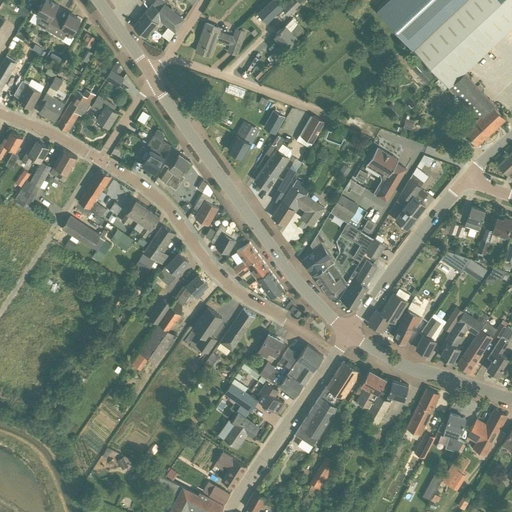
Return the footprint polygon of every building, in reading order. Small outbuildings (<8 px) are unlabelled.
[(52,31),(59,19),(52,16),(59,5),(50,0),(45,0),(42,7),(41,6),(37,13),(42,16),(37,23),(52,31)] [(155,0),(152,4),(163,13),(160,16),(161,17),(159,19),(160,20),(176,31),(184,19),(164,3),(166,0),(155,0)] [(266,22),(281,7),(274,0),(270,0),(257,14),(266,22)] [(300,3),(297,0),(291,0),(283,8),(289,14),(300,3)] [(412,47),(462,0),(386,0),(376,9),(412,47)] [(465,72),(463,71),(511,25),(511,0),(462,0),(412,47),(449,87),(465,72)] [(152,4),(134,26),(146,37),(160,20),(159,19),(161,17),(160,16),(163,13),(152,4)] [(18,12),(19,12),(26,17),(30,10),(22,5),(20,8),(18,12)] [(81,19),(69,13),(64,22),(59,19),(52,31),(63,38),(67,32),(72,35),(81,19)] [(292,19),(275,36),(286,47),(297,37),(296,37),(303,30),(292,19)] [(242,39),(234,36),(233,37),(219,32),(220,28),(206,23),(196,51),(210,56),(216,39),(230,44),(228,51),(237,55),(242,39)] [(90,46),(92,42),(94,38),(89,35),(86,40),(84,43),(90,46)] [(32,49),(35,50),(40,53),(43,48),(35,44),(32,49)] [(63,57),(52,52),(48,59),(59,64),(63,57)] [(99,52),(95,63),(103,66),(107,55),(99,52)] [(0,90),(12,71),(18,74),(23,66),(6,56),(0,65),(0,90)] [(412,67),(426,82),(433,76),(419,60),(412,67)] [(49,74),(55,77),(56,76),(58,71),(53,68),(49,74)] [(124,78),(112,69),(106,78),(119,86),(124,78)] [(449,87),(462,101),(457,106),(464,113),(469,108),(479,118),(465,131),(477,143),(504,118),(493,106),(495,104),(465,72),(449,87)] [(65,103),(53,96),(56,90),(57,90),(63,79),(56,76),(55,77),(46,93),(42,100),(45,102),(39,112),(55,121),(65,103)] [(40,91),(28,85),(29,83),(22,79),(14,94),(23,100),(22,102),(31,108),(40,91)] [(78,90),(57,124),(68,131),(79,113),(83,115),(90,103),(91,104),(96,94),(86,88),(83,93),(78,90)] [(97,96),(91,106),(101,112),(97,118),(109,126),(118,112),(114,109),(116,106),(103,98),(98,95),(97,96)] [(273,109),(264,127),(275,133),(285,116),(273,109)] [(324,121),(315,116),(303,136),(312,141),(324,121)] [(415,120),(406,118),(404,127),(412,129),(415,120)] [(255,136),(240,128),(228,150),(243,158),(255,136)] [(23,137),(12,131),(8,138),(5,137),(0,146),(0,157),(1,158),(7,146),(15,151),(23,137)] [(292,153),(291,149),(282,143),(285,139),(278,134),(265,152),(271,156),(255,180),(267,188),(292,153)] [(171,145),(153,135),(148,144),(153,147),(142,164),(156,172),(164,157),(165,155),(171,145)] [(48,147),(37,140),(33,148),(30,146),(22,160),(29,164),(33,157),(40,161),(48,147)] [(406,168),(397,162),(399,159),(377,146),(368,162),(375,166),(378,165),(383,168),(385,180),(380,189),(375,190),(374,192),(373,192),(373,193),(387,201),(406,168)] [(68,173),(77,157),(63,149),(50,172),(61,178),(64,171),(68,173)] [(19,156),(13,152),(5,164),(12,168),(19,156)] [(511,152),(499,165),(508,175),(511,170),(511,152)] [(180,174),(190,160),(179,153),(161,180),(169,185),(170,183),(176,188),(184,176),(180,174)] [(51,167),(41,161),(30,181),(27,179),(23,186),(14,199),(28,208),(51,167)] [(420,161),(416,168),(420,171),(425,163),(420,161)] [(351,168),(344,163),(339,171),(345,176),(351,168)] [(95,202),(111,176),(100,168),(79,201),(90,208),(89,209),(95,213),(100,205),(95,202)] [(359,168),(355,178),(364,182),(368,172),(359,168)] [(30,174),(24,170),(16,182),(22,186),(30,174)] [(422,187),(421,186),(410,177),(401,193),(410,201),(404,208),(416,216),(425,204),(415,196),(422,187)] [(208,183),(203,179),(198,189),(202,192),(208,183)] [(306,196),(311,189),(297,179),(292,186),(272,216),(285,224),(297,205),(306,211),(301,217),(312,225),(318,215),(324,207),(306,196)] [(278,189),(283,193),(289,183),(283,179),(277,189),(278,189)] [(364,187),(355,182),(350,179),(344,189),(349,192),(351,189),(360,194),(364,187)] [(283,193),(278,189),(272,198),(279,202),(284,194),(283,193)] [(212,203),(214,198),(203,192),(194,207),(199,210),(195,217),(208,225),(218,207),(212,203)] [(341,194),(333,207),(352,217),(359,205),(341,194)] [(148,208),(136,199),(121,220),(127,224),(132,216),(139,221),(148,208)] [(181,206),(185,212),(190,208),(186,203),(181,206)] [(485,210),(471,206),(465,225),(479,230),(485,210)] [(148,208),(139,221),(146,225),(140,233),(145,236),(150,229),(151,229),(160,216),(148,208)] [(404,208),(396,218),(407,227),(416,216),(404,208)] [(228,212),(222,216),(226,221),(231,217),(228,212)] [(112,236),(110,234),(104,230),(100,236),(69,216),(62,227),(93,247),(103,254),(104,253),(102,252),(109,242),(112,236)] [(511,221),(511,219),(505,217),(504,219),(498,217),(493,231),(493,230),(489,240),(496,242),(499,233),(507,235),(511,221)] [(368,219),(364,226),(371,230),(375,223),(368,219)] [(465,227),(452,222),(449,232),(462,236),(465,227)] [(239,233),(234,231),(235,229),(228,225),(227,227),(221,223),(217,230),(212,239),(211,241),(217,244),(216,246),(222,249),(222,251),(225,253),(227,252),(228,252),(239,233)] [(145,251),(158,260),(161,263),(168,253),(162,250),(174,232),(163,224),(145,251)] [(357,228),(350,224),(345,232),(352,236),(357,228)] [(122,233),(113,227),(111,230),(114,232),(115,238),(118,240),(122,233)] [(361,244),(353,257),(360,261),(366,251),(373,238),(361,231),(355,241),(361,244)] [(326,267),(333,263),(315,236),(311,243),(316,251),(303,259),(315,275),(326,267)] [(147,242),(141,237),(138,242),(144,246),(147,242)] [(377,258),(385,245),(374,237),(373,238),(366,251),(377,258)] [(65,245),(73,250),(77,243),(69,238),(65,245)] [(489,242),(483,240),(479,251),(485,253),(489,242)] [(260,256),(250,241),(237,251),(244,260),(234,267),(237,272),(260,256)] [(189,261),(179,252),(167,264),(158,274),(163,280),(167,275),(172,280),(189,261)] [(155,261),(143,253),(135,265),(147,273),(155,261)] [(461,272),(463,269),(471,258),(462,255),(454,267),(461,272)] [(237,272),(241,277),(251,270),(258,279),(270,270),(260,256),(237,272)] [(344,300),(355,307),(368,287),(365,285),(376,267),(366,261),(363,266),(359,273),(355,270),(346,284),(348,285),(340,297),(344,300)] [(134,266),(132,270),(139,275),(142,271),(134,266)] [(339,277),(335,280),(326,267),(315,275),(329,296),(345,285),(339,277)] [(494,267),(491,272),(502,280),(507,271),(494,267)] [(139,275),(132,270),(124,281),(132,286),(139,275)] [(258,279),(270,297),(283,288),(270,270),(258,279)] [(208,284),(199,274),(188,284),(177,300),(183,304),(192,290),(197,297),(204,291),(202,289),(208,284)] [(127,293),(120,289),(112,301),(119,306),(127,293)] [(407,302),(394,293),(381,313),(376,310),(369,322),(382,331),(390,319),(395,322),(407,302)] [(171,304),(164,299),(151,319),(157,324),(171,304)] [(301,311),(294,305),(290,310),(297,316),(301,311)] [(176,335),(169,330),(180,313),(182,315),(183,314),(172,306),(159,325),(132,364),(141,369),(149,358),(156,363),(176,335)] [(208,307),(195,326),(204,332),(202,334),(196,343),(208,351),(217,339),(210,334),(222,317),(208,307)] [(443,327),(450,332),(464,312),(456,307),(443,327)] [(255,316),(244,308),(220,341),(221,342),(217,347),(227,354),(231,348),(232,349),(255,316)] [(401,322),(394,337),(404,342),(405,342),(412,329),(415,331),(422,316),(407,308),(407,309),(406,308),(398,320),(401,322)] [(477,321),(464,312),(450,332),(449,333),(441,348),(444,349),(440,356),(452,362),(459,348),(456,346),(460,339),(467,328),(470,331),(476,334),(488,317),(482,313),(477,321)] [(436,341),(430,338),(440,322),(432,317),(421,333),(423,334),(416,348),(428,355),(436,341)] [(492,337),(497,329),(486,321),(457,364),(469,371),(492,337)] [(506,326),(501,323),(494,333),(500,337),(506,326)] [(282,342),(268,334),(259,352),(266,356),(269,352),(275,355),(282,342)] [(508,357),(501,353),(508,342),(500,337),(492,350),(497,354),(487,369),(498,376),(504,368),(502,367),(508,357)] [(313,369),(314,369),(323,355),(307,344),(300,354),(297,358),(298,358),(278,386),(294,397),(303,384),(313,369)] [(282,355),(289,360),(295,350),(289,346),(282,355)] [(221,359),(212,353),(204,364),(213,370),(221,359)] [(360,372),(359,371),(344,361),(327,387),(326,386),(316,401),(334,412),(360,372)] [(254,369),(245,362),(241,367),(251,374),(254,369)] [(268,362),(260,374),(262,375),(267,378),(274,367),(268,362)] [(119,374),(123,369),(118,365),(115,371),(119,374)] [(386,378),(369,369),(361,384),(360,384),(357,390),(362,392),(357,401),(369,407),(386,378)] [(263,383),(267,378),(262,375),(258,380),(263,383)] [(393,397),(404,400),(409,385),(392,380),(388,395),(386,398),(378,394),(387,379),(386,378),(369,407),(370,408),(362,422),(375,430),(393,397)] [(75,383),(73,386),(78,390),(80,387),(82,384),(77,381),(75,383)] [(247,392),(245,391),(232,382),(224,393),(239,404),(247,392)] [(273,397),(279,390),(268,382),(260,393),(263,395),(258,401),(276,414),(283,404),(273,397)] [(239,387),(245,391),(248,387),(242,383),(239,387)] [(439,394),(427,388),(407,428),(420,434),(439,394)] [(316,401),(296,433),(313,445),(334,412),(316,401)] [(238,412),(232,421),(235,423),(224,437),(237,446),(247,432),(252,436),(258,426),(245,417),(249,411),(241,405),(237,412),(238,412)] [(507,415),(495,408),(487,424),(477,418),(467,436),(477,442),(475,445),(487,452),(507,415)] [(460,430),(461,430),(465,418),(450,413),(446,425),(447,425),(444,435),(449,436),(445,448),(458,452),(463,441),(457,439),(460,430)] [(511,427),(502,444),(510,449),(511,444),(511,427)] [(434,436),(427,432),(416,453),(423,457),(434,436)] [(247,467),(235,459),(223,451),(214,464),(222,469),(225,464),(230,468),(222,480),(234,488),(247,467)] [(333,460),(326,456),(310,482),(318,487),(333,460)] [(123,457),(117,460),(123,469),(129,466),(123,457)] [(466,475),(461,472),(465,466),(460,463),(456,468),(451,465),(442,480),(457,489),(466,475)] [(203,491),(214,497),(225,503),(230,493),(220,487),(209,481),(203,491)] [(220,511),(224,505),(199,492),(198,494),(183,486),(169,511),(187,511),(189,508),(196,511),(220,511)] [(431,500),(432,497),(433,495),(425,490),(423,495),(431,500)] [(265,497),(255,491),(250,499),(245,507),(253,511),(258,510),(265,497)] [(466,506),(469,500),(463,497),(460,502),(458,505),(464,509),(466,506)] [(473,499),(467,509),(472,511),(474,511),(480,503),(473,499)]
